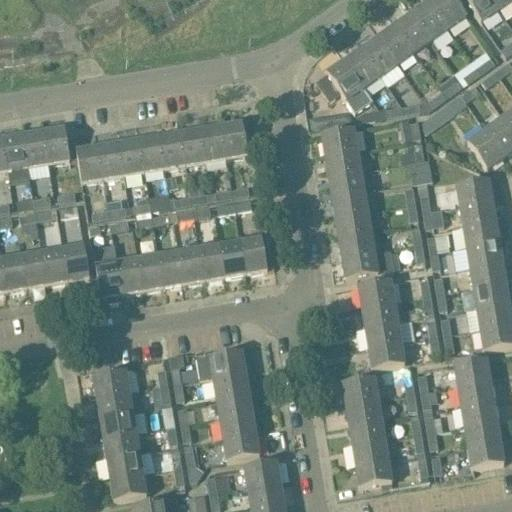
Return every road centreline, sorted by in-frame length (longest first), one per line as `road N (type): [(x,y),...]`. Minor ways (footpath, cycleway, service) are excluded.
road 1 (residential): [(302,303),(0,353)]
road 2 (residential): [(0,109),(268,64)]
road 3 (residential): [(302,303),(306,276),(268,64)]
road 4 (residential): [(302,303),(292,353),(319,511)]
